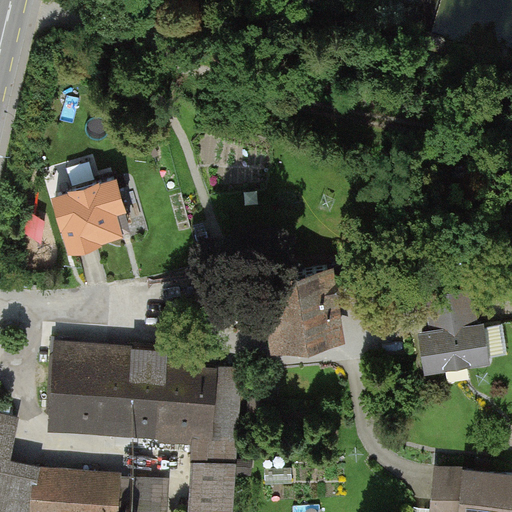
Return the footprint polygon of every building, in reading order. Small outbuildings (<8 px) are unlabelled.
[(471,35),(449,25),(443,38),(465,48),(471,35)] [(48,182),(59,237),(117,225),(105,170),(48,182)] [(272,338),(341,327),(330,259),(261,270),(272,338)] [(427,292),(433,326),(421,328),(427,364),(490,354),(484,318),(477,319),(471,285),(427,292)] [(58,340),(51,423),(206,436),(213,353),(58,340)] [(12,417),(0,414),(0,511),(156,511),(159,477),(63,469),(3,456),(12,417)] [(228,511),(233,443),(189,441),(183,511),(228,511)] [(511,511),(511,467),(439,461),(434,510),(454,511),(511,511)]
